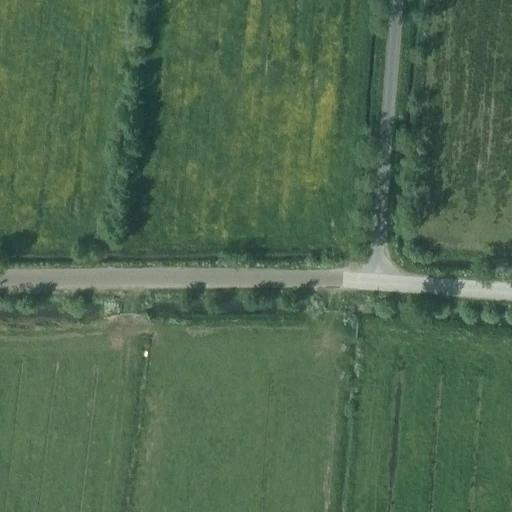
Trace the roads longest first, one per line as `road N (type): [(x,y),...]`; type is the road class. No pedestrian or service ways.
road 1 (unclassified): [(373,279),(0,279)]
road 2 (unclassified): [(373,279),(395,0)]
road 3 (unclassified): [(373,279),(511,291)]
